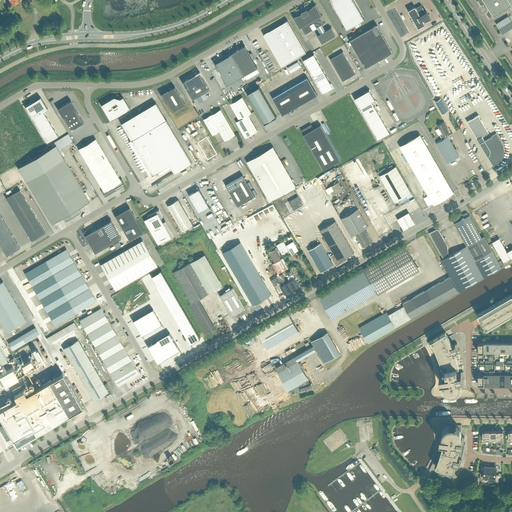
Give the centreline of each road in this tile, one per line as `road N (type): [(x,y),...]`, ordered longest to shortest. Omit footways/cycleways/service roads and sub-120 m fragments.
road 1 (unclassified): [(155,380),(511,174)]
road 2 (unclassified): [(135,188),(155,200),(397,61),(401,46),(375,0)]
road 3 (unclassified): [(87,86),(157,81),(299,0)]
road 4 (unclassified): [(0,471),(155,380)]
road 5 (unclassified): [(67,229),(155,380)]
road 6 (unknown): [(135,188),(144,180),(113,125),(151,101)]
